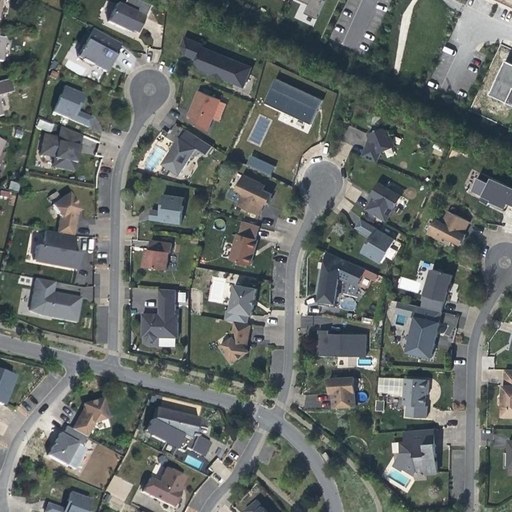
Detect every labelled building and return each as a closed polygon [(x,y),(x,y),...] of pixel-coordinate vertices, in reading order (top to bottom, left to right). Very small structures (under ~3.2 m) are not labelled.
[(299,0),(309,4),(305,13),(317,19),(325,0),(299,0)] [(138,33),(145,18),(116,4),(107,22),(124,30),(125,27),(131,30),(138,33)] [(112,50),(117,42),(92,29),(84,45),(83,45),(80,51),(80,52),(77,57),(82,59),(82,60),(92,65),(106,72),(110,65),(110,64),(111,65),(113,61),(110,59),(112,56),(115,57),(117,53),(112,50)] [(185,55),(197,60),(202,47),(203,48),(204,45),(185,38),(182,46),(185,55)] [(117,53),(121,44),(117,42),(112,50),(117,53)] [(252,67),(203,48),(202,47),(197,60),(196,62),(197,68),(214,75),(214,72),(224,76),(223,78),(244,87),(252,67)] [(511,63),(507,60),(491,94),(511,104),(511,63)] [(59,74),(52,71),(49,76),(56,79),(59,74)] [(0,106),(0,95),(14,91),(10,79),(0,81),(0,115),(2,115),(0,106)] [(322,101),(276,79),(266,103),(304,120),(312,123),(322,101)] [(69,90),(63,87),(60,95),(66,97),(69,90)] [(83,95),(69,90),(66,97),(60,95),(53,112),(89,127),(93,118),(78,112),(74,110),(77,103),(80,104),(83,95)] [(193,104),(188,118),(208,131),(221,100),(199,91),(193,104)] [(51,132),(54,124),(39,119),(36,127),(51,132)] [(79,147),(81,136),(61,127),(58,138),(44,135),(40,154),(54,157),(53,167),(74,171),(78,151),(77,151),(78,146),(79,147)] [(371,160),(377,163),(382,151),(395,146),(389,131),(383,129),(369,134),(370,137),(371,141),(365,157),(371,160)] [(187,130),(182,138),(200,150),(207,155),(213,146),(187,130)] [(182,138),(181,137),(174,149),(163,165),(180,175),(191,158),(195,157),(200,150),(182,138)] [(267,164),(252,156),(248,165),(271,176),(275,167),(267,164)] [(511,187),(482,174),(473,191),(484,196),(482,201),(490,205),(491,202),(497,205),(505,209),(508,204),(511,205),(511,187)] [(261,183),(244,175),(237,190),(243,193),(238,205),(260,215),(265,204),(267,205),(269,200),(272,194),(264,190),(259,188),(261,183)] [(8,189),(18,191),(20,183),(10,181),(8,189)] [(367,210),(386,222),(401,196),(379,183),(375,191),(372,195),(375,197),(367,210)] [(69,194),(52,205),(61,217),(57,233),(71,235),(75,214),(78,212),(81,210),(69,194)] [(178,196),(163,195),(162,204),(165,205),(164,211),(160,211),(152,210),(151,220),(181,224),(184,206),(177,205),(178,196)] [(443,222),(436,219),(428,234),(445,243),(448,238),(452,241),(461,245),(464,240),(466,235),(464,234),(470,222),(449,211),(443,222)] [(395,240),(362,219),(357,228),(371,236),(374,238),(370,245),(368,243),(367,243),(362,252),(375,260),(380,252),(386,256),(395,240)] [(258,240),(256,240),(260,226),(243,221),(239,235),(238,234),(230,259),(251,265),(254,255),(253,254),(254,250),(255,250),(258,240)] [(75,236),(74,236),(71,235),(57,233),(44,231),(41,247),(36,246),(33,260),(76,268),(79,254),(72,253),(70,252),(71,247),(73,247),(75,236)] [(170,253),(171,253),(173,243),(151,240),(150,249),(149,252),(146,252),(144,266),(167,270),(170,253)] [(366,269),(328,252),(324,276),(319,305),(335,307),(340,277),(359,286),(366,269)] [(380,252),(375,260),(381,263),(386,256),(380,252)] [(432,270),(422,307),(443,312),(448,292),(450,285),(452,276),(432,270)] [(401,276),(397,287),(417,294),(421,283),(401,276)] [(35,278),(33,290),(29,311),(40,316),(76,322),(78,309),(80,297),(52,293),(54,282),(35,278)] [(227,310),(225,320),(235,322),(247,324),(249,315),(253,316),(255,305),(253,304),(254,299),(255,300),(257,289),(235,285),(230,311),(227,310)] [(159,314),(143,314),(143,324),(143,337),(144,337),(148,341),(156,341),(159,337),(161,337),(177,338),(178,338),(179,315),(176,315),(176,289),(160,289),(159,314)] [(177,292),(178,303),(186,303),(185,292),(177,292)] [(416,305),(399,301),(396,313),(413,317),(416,305)] [(437,335),(443,312),(422,307),(416,305),(413,317),(416,318),(407,352),(432,358),(435,345),(435,344),(432,344),(434,335),(438,336),(438,335),(437,335)] [(247,324),(235,322),(232,338),(220,346),(232,363),(249,352),(247,350),(245,346),(249,324),(247,324)] [(366,362),(366,334),(317,333),(317,356),(359,357),(359,362),(366,362)] [(176,347),(177,338),(161,337),(160,347),(176,347)] [(0,404),(2,405),(7,394),(10,385),(11,386),(15,377),(0,371),(0,404)] [(354,378),(329,379),(330,394),(333,393),(333,398),(334,408),(356,407),(354,378)] [(427,389),(429,387),(429,383),(427,381),(427,380),(406,378),(405,395),(404,405),(408,405),(407,417),(427,418),(428,406),(426,406),(426,400),(427,394),(427,389)] [(511,385),(505,385),(503,385),(503,391),(503,395),(499,398),(499,403),(503,407),(502,416),(511,416),(511,385)] [(84,407),(85,411),(88,424),(94,423),(108,419),(103,399),(91,402),(83,404),(84,407)] [(85,411),(84,407),(71,429),(74,430),(85,411)] [(177,449),(183,452),(185,448),(190,450),(193,444),(207,451),(209,447),(211,443),(197,436),(194,436),(198,419),(155,408),(152,421),(150,421),(146,430),(152,433),(151,436),(164,442),(165,440),(178,446),(177,449)] [(88,424),(85,411),(74,430),(86,437),(94,423),(88,424)] [(71,429),(66,426),(62,435),(60,434),(55,443),(48,456),(73,470),(85,448),(81,446),(86,437),(74,430),(71,429)] [(437,454),(434,451),(434,450),(434,448),(435,448),(435,447),(436,446),(436,445),(435,444),(433,443),(432,429),(405,431),(406,442),(402,442),(403,452),(398,460),(406,464),(404,466),(405,466),(415,473),(417,471),(426,470),(426,474),(438,473),(437,461),(436,460),(435,458),(437,456),(437,454)] [(165,440),(164,442),(177,449),(178,446),(165,440)] [(395,453),(403,452),(402,442),(394,443),(395,453)] [(193,444),(190,450),(204,457),(207,451),(193,444)] [(198,468),(201,461),(187,455),(184,461),(198,468)] [(402,470),(405,466),(404,466),(406,464),(398,460),(395,466),(402,470)] [(180,487),(185,478),(165,468),(158,483),(149,478),(143,492),(173,507),(179,493),(177,492),(180,487)] [(126,500),(132,483),(112,476),(106,493),(126,500)] [(67,510),(63,509),(48,504),(44,511),(86,511),(88,508),(81,506),(84,498),(70,493),(67,502),(70,503),(67,510)] [(91,500),(84,498),(81,506),(88,508),(91,500)] [(267,511),(258,500),(245,511),(246,511),(267,511)]
